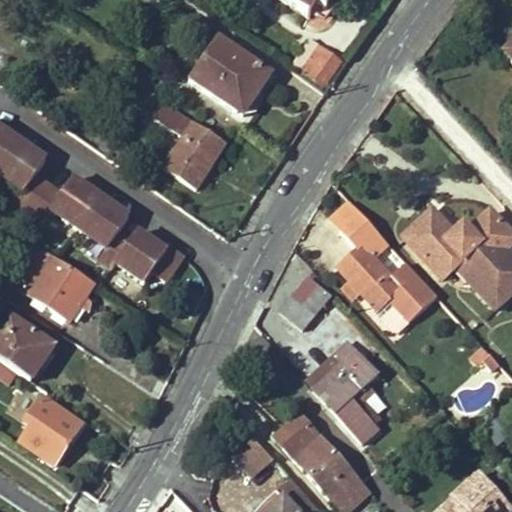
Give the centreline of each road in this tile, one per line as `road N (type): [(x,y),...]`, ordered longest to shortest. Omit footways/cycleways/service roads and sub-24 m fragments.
road 1 (residential): [(432,0),(334,119),(246,271)]
road 2 (residential): [(0,101),(246,271)]
road 3 (residential): [(246,271),(185,416),(117,511)]
road 4 (unknown): [(328,511),(206,367)]
road 5 (unknown): [(122,504),(0,420)]
